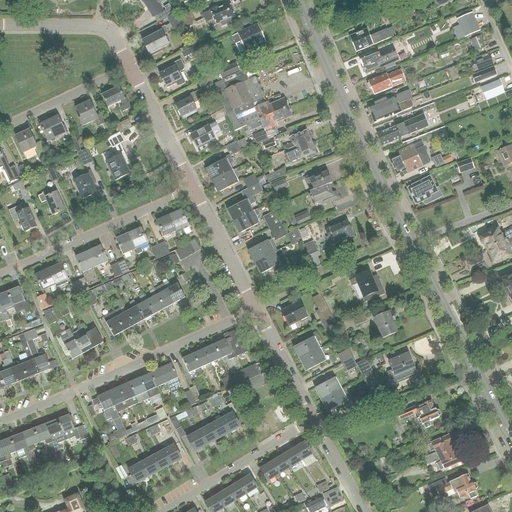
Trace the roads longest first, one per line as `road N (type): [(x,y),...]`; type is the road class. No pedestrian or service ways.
road 1 (residential): [(0,419),(255,309)]
road 2 (secondary): [(298,0),(409,244)]
road 3 (secondary): [(409,244),(511,436)]
road 4 (residential): [(0,272),(189,191)]
road 5 (residential): [(161,511),(312,418)]
road 6 (residential): [(132,64),(102,27),(0,24)]
road 7 (residential): [(0,128),(132,64)]
road 8 (residential): [(189,191),(132,64)]
road 9 (residential): [(255,309),(189,191)]
road 10 (residential): [(312,418),(255,309)]
